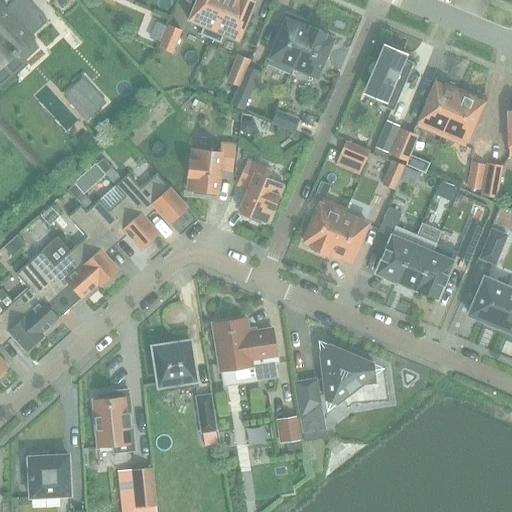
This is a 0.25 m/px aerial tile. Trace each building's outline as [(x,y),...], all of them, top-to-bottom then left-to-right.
[(199,34),(209,38),(225,0),(195,0),(187,19),(202,26),(199,34)] [(250,0),(225,0),(209,38),(220,42),(223,34),(238,41),(254,2),(250,0)] [(0,63),(14,51),(23,60),(38,47),(29,37),(47,21),(33,6),(16,22),(1,5),(0,5),(0,63)] [(291,73),(294,67),(293,67),(309,29),(285,19),(266,62),(291,73)] [(168,24),(158,47),(172,53),(181,30),(168,24)] [(293,67),(294,67),(317,77),(333,39),(309,29),(293,67)] [(403,55),(384,48),(366,90),(383,97),(380,103),(392,108),(411,62),(402,58),(403,55)] [(237,54),(226,80),(238,85),(247,66),(249,59),(237,54)] [(238,85),(230,104),(243,109),(259,71),(247,66),(238,85)] [(416,126),(440,136),(460,88),(444,82),(442,85),(434,82),(416,126)] [(460,88),(440,136),(464,146),(482,102),(475,99),(476,95),(460,88)] [(276,110),(271,122),(293,131),(298,119),(276,110)] [(386,120),(375,146),(387,152),(399,125),(386,120)] [(399,127),(388,153),(407,161),(412,148),(406,146),(412,133),(399,127)] [(340,152),(363,162),(368,150),(345,141),(340,152)] [(232,171),(235,144),(220,142),(219,151),(192,148),(191,160),(188,160),(187,176),(189,176),(188,190),(193,191),(192,193),(209,195),(211,183),(217,183),(218,170),(232,171)] [(103,158),(96,164),(104,174),(111,167),(103,158)] [(244,216),(264,224),(270,209),(273,210),(279,195),(277,194),(281,183),(268,177),(271,169),(246,159),(236,184),(248,189),(243,202),(249,204),(244,216)] [(382,184),(394,189),(404,165),(392,160),(382,184)] [(471,162),(467,186),(479,189),(484,165),(471,162)] [(496,197),(502,165),(486,163),(481,194),(496,197)] [(121,178),(111,167),(104,174),(114,184),(114,185),(123,196),(124,195),(144,218),(145,218),(155,208),(169,223),(187,207),(156,173),(140,187),(127,173),(121,178)] [(329,181),(319,177),(313,191),(324,195),(329,181)] [(67,189),(74,197),(76,199),(83,193),(74,183),(67,189)] [(99,198),(85,210),(115,244),(127,234),(140,249),(158,233),(145,218),(144,218),(124,195),(123,196),(114,185),(99,198)] [(74,197),(67,189),(65,188),(55,197),(64,207),(74,197)] [(309,248),(326,255),(343,213),(344,214),(346,208),(321,197),(303,241),(311,244),(309,248)] [(85,236),(69,250),(98,282),(97,283),(99,285),(118,269),(104,254),(115,244),(85,210),(80,204),(67,215),(85,236)] [(343,213),(326,255),(342,262),(343,258),(351,261),(354,255),(367,224),(344,214),(343,213)] [(469,223),(456,254),(468,260),(482,228),(469,223)] [(396,281),(415,235),(395,226),(385,249),(384,248),(380,258),(381,259),(375,272),(383,276),(382,279),(394,284),(396,281)] [(491,228),(479,258),(494,264),(506,235),(491,228)] [(25,244),(16,234),(10,240),(18,250),(25,244)] [(415,235),(396,281),(416,289),(432,252),(435,243),(415,235)] [(10,240),(3,246),(12,256),(18,250),(10,240)] [(41,249),(28,261),(58,295),(69,284),(81,297),(84,295),(85,296),(95,286),(94,285),(97,283),(98,282),(69,250),(54,263),(41,249)] [(432,252),(416,289),(437,298),(442,285),(443,285),(447,275),(446,274),(452,261),(432,252)] [(27,287),(12,301),(40,333),(41,332),(44,330),(45,331),(56,321),(55,320),(58,318),(47,305),(58,295),(28,261),(15,273),(27,287)] [(511,332),(511,288),(484,277),(468,314),(511,332)] [(0,345),(12,336),(25,351),(43,335),(41,332),(40,333),(12,301),(0,310),(0,345)] [(212,323),(219,370),(276,361),(271,328),(247,332),(245,318),(212,323)] [(195,380),(189,340),(152,346),(158,386),(195,380)] [(375,383),(372,363),(331,345),(319,355),(325,399),(335,404),(361,385),(375,383)] [(300,417),(319,402),(315,378),(294,382),(300,417)] [(108,398),(92,399),(97,447),(113,445),(114,451),(133,449),(131,425),(129,426),(128,414),(130,414),(127,390),(108,392),(108,398)] [(215,430),(210,394),(195,396),(201,432),(215,430)] [(298,415),(286,417),(290,441),(302,439),(298,415)] [(69,494),(67,455),(46,456),(46,453),(31,453),(31,456),(27,457),(30,497),(69,494)] [(131,470),(135,506),(155,504),(151,468),(131,470)]
